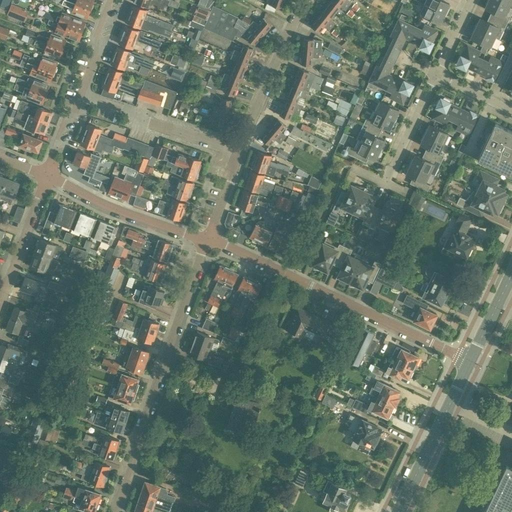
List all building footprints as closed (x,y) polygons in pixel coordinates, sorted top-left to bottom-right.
[(90,13),(91,9),(66,0),(63,0),(62,5),(74,9),(73,13),(86,18),(88,14),(90,13)] [(66,0),(91,9),(93,5),(92,4),(93,0),(66,0)] [(214,0),(213,0),(207,0),(205,8),(210,10),(214,0)] [(281,9),(284,0),(273,0),(271,6),(276,8),(281,9)] [(331,0),(327,6),(336,12),(340,7),(345,11),(349,7),(340,0),(331,0)] [(426,0),(424,4),(446,15),(449,9),(447,8),(449,4),(441,0),(426,0)] [(511,12),(511,9),(492,0),(486,0),(485,4),(487,5),(485,9),(493,13),(491,18),(506,25),(511,12)] [(511,0),(492,0),(511,9),(511,0)] [(17,19),(21,8),(10,4),(6,15),(17,19)] [(199,17),(207,20),(211,11),(205,9),(194,4),(193,7),(191,6),(190,9),(191,10),(190,13),(194,15),(199,17)] [(276,8),(271,6),(266,4),(264,9),(274,13),(276,8)] [(446,15),(424,4),(419,15),(439,24),(441,20),(443,21),(446,15)] [(147,10),(133,5),(132,9),(130,8),(128,14),(171,30),(173,25),(146,14),(147,10)] [(211,11),(207,20),(203,28),(233,41),(235,36),(239,38),(241,36),(242,33),(247,38),(255,45),(271,26),(263,19),(258,25),(253,20),(245,16),(242,20),(238,18),(238,17),(229,13),(213,6),(211,11)] [(333,27),(336,23),(330,19),(336,12),(327,6),(319,16),(328,22),(333,27)] [(50,19),(56,21),(58,16),(46,12),(44,17),(50,19)] [(60,17),(58,16),(56,21),(83,32),(85,28),(83,26),(85,22),(71,17),(72,16),(62,12),(60,17)] [(171,30),(128,14),(126,19),(127,19),(126,23),(140,28),(142,23),(155,29),(154,32),(170,38),(173,31),(171,30)] [(405,38),(410,40),(416,28),(404,22),(406,16),(401,14),(387,44),(390,46),(399,50),(405,38)] [(203,28),(207,20),(199,17),(194,15),(190,26),(195,28),(202,31),(203,28)] [(328,22),(319,16),(311,26),(319,33),(324,27),(330,31),(333,27),(328,22)] [(506,25),(491,18),(489,23),(480,19),(478,23),(477,22),(474,28),(496,38),(499,40),(506,25)] [(81,36),(83,32),(56,21),(50,19),(48,24),(57,27),(55,32),(64,35),(78,41),(79,36),(81,36)] [(416,28),(410,40),(420,45),(420,47),(427,50),(428,49),(429,49),(433,42),(431,41),(436,31),(424,25),(421,30),(416,28)] [(139,31),(125,26),(124,29),(123,29),(121,34),(147,44),(150,46),(153,40),(142,36),(142,38),(137,36),(139,31)] [(471,34),(473,35),(471,39),(483,45),(488,47),(491,48),(496,38),(474,28),(471,34)] [(196,29),(193,38),(198,40),(201,31),(196,29)] [(340,32),(335,29),(331,33),(336,37),(340,32)] [(30,37),(36,39),(37,37),(33,35),(34,32),(27,30),(25,35),(30,37)] [(38,34),(37,37),(36,39),(63,50),(65,45),(64,44),(65,40),(51,34),(49,39),(38,34)] [(120,40),(118,44),(132,49),(134,43),(145,48),(147,44),(121,34),(119,40),(120,40)] [(61,55),(63,50),(36,39),(34,45),(45,49),(44,53),(58,59),(60,55),(61,55)] [(323,49),(313,48),(313,40),(303,39),(302,52),(319,53),(322,54),(323,49)] [(374,41),(371,47),(377,50),(380,44),(374,41)] [(339,55),(342,49),(330,43),(327,48),(339,55)] [(234,50),(232,54),(248,60),(253,49),(243,45),(240,52),(234,50)] [(131,52),(117,46),(116,50),(115,50),(113,55),(139,65),(141,66),(147,68),(149,64),(139,60),(140,58),(130,55),(131,52)] [(396,56),(399,50),(390,46),(387,52),(396,56)] [(477,72),(483,60),(477,57),(480,52),(467,46),(462,56),(461,56),(457,63),(459,64),(458,65),(465,69),(466,67),(477,72)] [(325,49),(322,54),(330,57),(332,53),(325,49)] [(23,54),(14,51),(11,58),(20,61),(23,54)] [(311,65),(312,57),(319,58),(319,53),(302,52),(301,65),(311,65)] [(387,52),(384,58),(393,62),(396,56),(387,52)] [(196,54),(193,62),(202,65),(205,57),(196,54)] [(233,68),(243,72),(248,60),(232,54),(230,59),(236,61),(233,68)] [(22,60),(55,72),(56,68),(55,67),(57,62),(43,57),(41,61),(24,55),(22,60)] [(112,61),(110,64),(124,70),(126,64),(137,68),(139,65),(113,55),(111,60),(112,61)] [(170,63),(176,65),(179,58),(173,55),(170,63)] [(387,90),(393,77),(388,75),(393,62),(384,58),(381,56),(367,87),(372,89),(374,84),(387,90)] [(488,62),(483,60),(477,72),(487,77),(486,79),(493,82),(503,62),(490,57),(488,62)] [(186,61),(179,58),(176,65),(183,68),(186,61)] [(53,77),(55,72),(22,60),(20,65),(37,72),(35,76),(49,81),(51,77),(53,77)] [(147,68),(141,66),(138,72),(147,76),(149,69),(147,68)] [(107,70),(105,76),(141,90),(143,84),(145,79),(141,78),(139,82),(133,80),(132,81),(121,77),(123,73),(109,67),(108,71),(107,70)] [(319,72),(328,76),(330,70),(321,67),(319,72)] [(224,73),(223,77),(239,84),(243,72),(233,68),(230,76),(224,73)] [(323,78),(299,68),(294,80),(310,87),(319,90),(321,86),(320,85),(323,78)] [(177,69),(173,78),(181,82),(185,72),(177,69)] [(118,87),(139,95),(138,98),(170,108),(177,92),(145,79),(143,84),(141,90),(105,76),(102,83),(103,84),(102,87),(116,92),(118,87)] [(328,76),(326,81),(334,85),(335,83),(336,79),(328,76)] [(16,83),(46,95),(48,90),(47,89),(48,85),(34,79),(34,80),(28,78),(27,81),(18,77),(16,83)] [(223,92),(233,96),(239,84),(223,77),(221,82),(226,85),(223,92)] [(403,82),(393,77),(387,90),(392,92),(389,97),(402,103),(407,93),(409,93),(412,86),(410,85),(411,84),(404,80),(403,82)] [(205,90),(215,94),(218,86),(202,80),(199,87),(205,90)] [(312,92),(313,88),(294,80),(289,92),(299,96),(308,100),(309,99),(318,103),(320,100),(310,96),(307,95),(309,91),(312,92)] [(44,100),(46,95),(16,83),(13,89),(23,92),(21,96),(27,98),(41,104),(43,100),(44,100)] [(324,87),(322,92),(332,96),(334,90),(327,87),(327,88),(324,87)] [(355,105),(357,102),(356,102),(359,95),(362,90),(356,87),(355,92),(350,103),(355,105)] [(5,90),(2,97),(11,101),(14,94),(5,90)] [(177,99),(183,101),(186,95),(180,92),(177,99)] [(299,96),(289,92),(284,104),(300,110),(302,106),(296,103),(299,96)] [(364,98),(359,95),(356,102),(357,102),(361,105),(364,98)] [(453,121),(459,108),(449,104),(450,102),(442,98),(442,100),(440,99),(436,107),(438,107),(433,118),(446,124),(448,119),(453,121)] [(214,106),(214,109),(213,111),(231,112),(232,100),(221,99),(220,107),(214,106)] [(335,110),(335,111),(346,116),(351,104),(340,99),(338,105),(335,110)] [(326,106),(335,110),(338,105),(329,100),(326,106)] [(52,112),(21,101),(18,110),(34,117),(34,116),(49,122),(52,112)] [(376,112),(396,121),(398,115),(397,114),(399,110),(380,101),(376,112)] [(284,104),(279,115),(290,120),(293,112),(299,115),(300,110),(284,104)] [(14,118),(16,110),(10,108),(7,115),(14,118)] [(470,112),(469,113),(459,108),(453,121),(458,123),(456,129),(468,135),(478,115),(470,112)] [(17,110),(15,117),(27,122),(25,128),(35,131),(35,130),(44,133),(49,122),(34,116),(34,117),(18,110),(17,110)] [(213,111),(213,116),(219,116),(219,124),(229,126),(231,112),(213,111)] [(396,121),(376,112),(371,121),(366,119),(363,124),(378,131),(380,126),(389,130),(391,126),(393,127),(396,121)] [(304,120),(315,124),(318,118),(307,113),(304,120)] [(345,118),(336,115),(333,122),(342,126),(345,118)] [(286,126),(278,119),(269,129),(283,140),(286,137),(281,132),(286,126)] [(501,173),(507,174),(511,176),(511,172),(511,131),(495,123),(478,160),(501,171),(501,173)] [(108,144),(123,149),(125,143),(113,138),(113,140),(99,135),(101,130),(88,124),(86,128),(85,128),(82,135),(108,145),(108,144)] [(312,128),(302,124),(300,129),(310,133),(312,128)] [(358,140),(381,151),(384,145),(382,144),(384,140),(376,136),(378,131),(363,124),(356,139),(358,140)] [(423,134),(443,144),(448,133),(441,130),(430,125),(428,129),(426,128),(423,134)] [(299,137),(302,131),(294,126),(290,133),(299,137)] [(19,132),(19,131),(7,127),(5,133),(17,137),(19,132)] [(269,146),(275,140),(280,144),(283,140),(269,129),(261,139),(269,146)] [(42,141),(19,132),(17,137),(19,138),(17,143),(20,144),(19,147),(31,152),(32,149),(38,151),(42,141)] [(439,153),(443,144),(423,134),(423,136),(424,136),(420,145),(429,149),(426,154),(441,161),(444,156),(439,153)] [(113,147),(108,145),(82,135),(80,140),(81,141),(80,144),(94,149),(101,152),(102,149),(111,153),(113,147)] [(129,151),(133,140),(127,138),(123,149),(129,151)] [(134,153),(138,141),(133,140),(129,151),(134,153)] [(348,146),(346,150),(345,150),(344,150),(343,151),(342,152),(342,153),(342,154),(343,154),(343,155),(344,155),(345,155),(346,155),(347,154),(364,162),(366,156),(375,160),(377,156),(378,157),(381,151),(358,140),(354,149),(348,146)] [(139,154),(143,143),(138,141),(134,153),(139,154)] [(144,156),(148,145),(143,143),(139,154),(143,156),(144,156)] [(151,156),(155,157),(163,160),(167,149),(156,144),(155,147),(151,156)] [(151,156),(155,147),(148,145),(144,156),(150,158),(151,156)] [(289,154),(279,149),(276,155),(285,160),(289,154)] [(100,186),(102,181),(93,178),(101,157),(91,153),(90,156),(77,151),(73,162),(74,162),(73,165),(80,167),(81,165),(86,167),(83,174),(83,173),(82,174),(89,177),(88,182),(100,186)] [(253,160),(279,168),(280,165),(270,161),(271,156),(257,151),(256,155),(255,154),(253,160)] [(409,164),(429,174),(434,176),(441,161),(426,154),(424,159),(416,155),(414,159),(412,158),(409,164)] [(143,156),(140,163),(148,166),(150,158),(144,156),(143,156)] [(172,157),(170,162),(198,172),(201,165),(200,165),(201,161),(187,156),(185,161),(172,157)] [(267,168),(278,172),(279,168),(253,160),(252,165),(253,165),(251,169),(266,173),(267,168)] [(197,177),(198,172),(172,163),(170,162),(167,161),(166,165),(171,166),(170,172),(194,180),(195,177),(197,177)] [(424,183),(429,174),(409,164),(406,170),(408,171),(406,175),(415,179),(412,185),(427,192),(430,186),(424,183)] [(456,167),(452,165),(451,166),(450,165),(447,171),(453,174),(456,167)] [(144,175),(150,178),(153,168),(152,167),(148,166),(145,173),(144,175)] [(143,175),(143,174),(137,171),(135,176),(126,173),(123,181),(115,178),(116,177),(115,177),(108,193),(118,197),(118,196),(127,199),(130,191),(136,193),(135,196),(143,175)] [(265,175),(251,171),(250,174),(249,174),(247,179),(272,188),(274,184),(263,180),(265,175)] [(471,189),(502,203),(506,194),(503,193),(504,190),(494,185),(497,179),(480,171),(477,178),(483,180),(480,185),(478,184),(475,190),(471,188),(471,189)] [(165,179),(163,183),(191,192),(193,187),(192,187),(193,183),(171,175),(169,180),(165,179)] [(13,181),(7,179),(1,194),(0,197),(0,199),(13,204),(17,196),(15,195),(19,183),(18,183),(18,181),(13,180),(13,181)] [(266,195),(268,190),(271,191),(272,188),(247,179),(245,184),(246,184),(245,188),(259,193),(266,195)] [(190,197),(191,192),(163,183),(162,187),(168,189),(166,193),(173,195),(173,196),(187,201),(188,197),(190,197)] [(140,185),(136,195),(141,196),(145,187),(140,185)] [(365,188),(355,186),(354,187),(352,185),(347,196),(340,193),(332,210),(339,213),(342,207),(346,209),(345,211),(352,214),(350,219),(365,188),(365,187),(365,188)] [(307,191),(315,194),(317,189),(310,186),(307,191)] [(365,188),(350,219),(352,215),(359,218),(360,216),(364,218),(362,223),(368,227),(376,209),(370,207),(375,197),(372,195),(373,194),(365,188)] [(471,189),(474,190),(465,201),(459,198),(456,205),(480,216),(483,209),(493,214),(494,211),(498,213),(502,203),(471,189)] [(258,195),(244,190),(243,193),(242,193),(240,198),(266,207),(267,204),(257,200),(258,195)] [(298,193),(293,191),(290,200),(292,201),(294,202),(298,193)] [(414,192),(410,201),(407,207),(419,213),(421,207),(420,207),(422,203),(423,203),(426,198),(422,196),(423,194),(416,191),(415,193),(414,192)] [(306,196),(299,193),(293,205),(293,206),(291,209),(298,212),(300,209),(306,196)] [(147,199),(136,195),(133,204),(144,208),(147,199)] [(278,208),(281,209),(285,198),(279,196),(275,206),(278,208)] [(306,214),(313,199),(307,196),(300,211),(306,214)] [(185,207),(186,203),(172,198),(170,203),(160,200),(158,203),(184,212),(186,207),(185,207)] [(239,204),(238,207),(252,212),(254,207),(265,210),(266,207),(240,198),(238,203),(239,204)] [(285,198),(281,209),(288,211),(292,201),(285,198)] [(400,204),(390,203),(387,202),(382,212),(376,209),(368,227),(374,230),(377,224),(382,226),(381,228),(389,232),(387,236),(401,209),(399,208),(401,204),(400,204)] [(180,221),(181,217),(183,218),(184,212),(158,203),(157,207),(160,208),(158,213),(180,221)] [(52,221),(61,225),(68,208),(58,204),(54,213),(50,211),(46,221),(44,227),(42,232),(47,234),(52,221)] [(12,219),(20,221),(25,208),(18,205),(12,219)] [(269,217),(272,219),(273,219),(278,208),(275,206),(274,206),(273,207),(271,211),(269,217)] [(78,211),(68,208),(61,225),(71,229),(78,211)] [(88,215),(78,211),(71,229),(81,233),(88,215)] [(232,228),(235,212),(228,211),(225,227),(232,228)] [(441,251),(446,253),(445,254),(454,258),(456,252),(466,257),(475,239),(464,234),(472,219),(460,213),(456,221),(459,223),(451,240),(447,238),(441,251)] [(0,215),(0,221),(7,224),(9,219),(0,215)] [(98,219),(88,215),(81,233),(91,237),(98,219)] [(252,240),(257,242),(269,217),(266,216),(263,222),(261,220),(257,222),(249,237),(253,239),(252,240)] [(267,229),(272,219),(269,217),(257,242),(262,245),(262,244),(266,245),(272,232),(267,229)] [(108,223),(98,219),(91,237),(101,240),(108,223)] [(118,227),(108,223),(101,240),(111,244),(118,227)] [(270,249),(275,251),(287,227),(284,225),(282,230),(276,228),(268,246),(271,248),(270,249)] [(281,252),(284,254),(290,241),(293,236),(288,234),(291,228),(287,227),(275,251),(280,254),(281,252)] [(125,237),(137,241),(139,233),(128,229),(128,230),(123,228),(121,235),(125,237)] [(337,264),(346,247),(339,244),(337,248),(325,241),(327,237),(326,237),(313,265),(315,266),(313,269),(314,269),(324,271),(324,270),(327,272),(332,261),(337,264)] [(37,244),(54,250),(61,252),(62,248),(55,246),(55,245),(39,239),(37,244)] [(146,240),(144,244),(170,253),(172,248),(171,247),(172,244),(158,239),(157,242),(152,240),(151,242),(146,240)] [(131,246),(140,250),(142,246),(154,251),(152,256),(166,261),(167,258),(169,258),(170,253),(144,244),(142,243),(133,240),(131,246)] [(61,253),(61,252),(54,250),(37,244),(34,252),(50,258),(53,250),(61,253)] [(116,245),(115,249),(112,255),(120,258),(124,248),(116,245)] [(85,261),(88,252),(73,246),(69,256),(85,261)] [(105,258),(110,260),(112,255),(115,249),(109,247),(105,258)] [(349,286),(363,255),(361,259),(355,256),(354,258),(349,256),(352,250),(346,247),(337,264),(343,267),(338,277),(341,278),(341,279),(348,286),(349,286)] [(53,273),(55,268),(56,268),(58,261),(50,258),(34,252),(29,265),(45,271),(46,271),(53,273)] [(122,259),(120,258),(112,255),(110,260),(108,265),(109,265),(117,269),(122,259)] [(363,255),(349,286),(359,288),(359,287),(362,288),(367,278),(373,281),(381,264),(374,261),(372,267),(367,264),(368,262),(362,259),(364,255),(363,255)] [(392,265),(395,259),(387,255),(383,261),(392,265)] [(131,262),(133,263),(137,264),(163,273),(165,268),(164,268),(165,264),(148,258),(144,261),(141,260),(139,259),(133,257),(131,262)] [(401,270),(383,262),(375,280),(381,283),(392,288),(395,282),(400,281),(398,276),(401,270)] [(137,264),(133,263),(131,269),(138,271),(139,274),(146,276),(145,277),(159,282),(161,278),(162,278),(163,273),(137,264)] [(119,270),(117,269),(109,265),(95,297),(91,309),(90,310),(101,314),(119,270)] [(453,280),(435,272),(436,269),(428,265),(426,270),(425,271),(425,273),(426,274),(427,276),(432,278),(429,284),(431,285),(449,294),(452,286),(451,285),(453,280)] [(216,297),(218,294),(229,269),(226,267),(224,268),(220,266),(213,279),(217,281),(212,291),(211,295),(216,297)] [(233,271),(229,269),(218,294),(222,296),(227,286),(231,288),(238,274),(233,272),(233,271)] [(62,274),(59,284),(66,287),(74,289),(78,280),(62,274)] [(34,299),(42,302),(46,292),(44,291),(46,285),(25,277),(21,289),(35,294),(34,299)] [(233,308),(238,310),(253,280),(249,279),(248,279),(243,277),(237,290),(241,292),(233,308)] [(238,310),(244,313),(251,297),(255,299),(261,285),(257,283),(256,282),(253,280),(238,310)] [(375,280),(370,291),(376,294),(381,283),(375,280)] [(66,287),(59,284),(50,281),(47,287),(64,293),(66,287)] [(445,301),(449,294),(431,285),(429,284),(425,282),(419,295),(441,305),(443,301),(445,301)] [(164,292),(147,285),(144,285),(138,302),(144,305),(146,300),(161,305),(164,298),(162,297),(164,292)] [(212,304),(216,297),(211,295),(207,302),(212,304)] [(407,295),(403,303),(419,310),(414,321),(430,329),(430,328),(432,329),(435,323),(433,322),(437,315),(426,310),(428,305),(407,295)] [(87,307),(91,309),(95,297),(91,296),(87,307)] [(221,300),(216,297),(212,304),(218,307),(221,300)] [(112,318),(117,319),(121,321),(128,304),(119,300),(112,318)] [(26,311),(14,307),(10,318),(27,324),(31,326),(39,329),(41,323),(35,321),(40,307),(34,305),(32,310),(27,308),(26,311)] [(304,327),(323,336),(329,324),(298,309),(292,322),(288,321),(284,329),(292,333),(292,334),(294,335),(295,334),(300,336),(304,327)] [(101,314),(90,310),(86,321),(97,325),(101,314)] [(244,313),(238,310),(235,316),(241,319),(244,313)] [(144,319),(135,316),(132,325),(155,333),(157,328),(158,328),(159,326),(158,324),(159,323),(144,318),(144,319)] [(6,329),(23,336),(27,324),(10,318),(6,329)] [(121,331),(124,332),(122,337),(133,341),(134,337),(152,343),(152,342),(154,342),(154,339),(154,338),(155,333),(132,325),(121,321),(117,319),(115,324),(115,326),(122,328),(121,331)] [(206,319),(202,328),(214,333),(218,324),(206,319)] [(374,356),(379,345),(370,340),(374,333),(355,324),(352,329),(343,350),(349,354),(347,360),(358,365),(365,352),(374,356)] [(67,330),(54,326),(51,334),(64,339),(67,330)] [(232,326),(227,336),(235,340),(240,330),(232,326)] [(213,343),(218,344),(219,340),(195,331),(193,337),(196,338),(194,343),(211,350),(213,343)] [(78,338),(87,341),(88,336),(80,333),(78,338)] [(234,347),(237,341),(223,336),(221,342),(234,347)] [(1,344),(0,345),(0,357),(13,362),(17,363),(19,364),(22,355),(26,356),(28,351),(24,350),(7,343),(6,347),(1,344)] [(222,359),(213,356),(215,351),(211,350),(194,343),(192,348),(190,348),(187,354),(205,360),(205,362),(219,367),(222,359)] [(125,355),(130,357),(146,362),(148,358),(147,356),(149,350),(129,344),(125,355)] [(395,362),(412,370),(418,357),(401,349),(396,347),(390,360),(391,360),(395,362)] [(45,358),(55,362),(57,357),(47,353),(45,358)] [(146,362),(130,357),(125,355),(123,361),(121,367),(141,374),(143,368),(145,367),(146,362)] [(76,356),(72,370),(74,371),(77,372),(82,359),(76,356)] [(0,357),(0,370),(4,371),(3,374),(0,375),(0,378),(8,381),(18,385),(20,379),(19,377),(13,375),(17,363),(13,362),(0,357)] [(57,358),(50,376),(60,380),(67,362),(57,358)] [(119,364),(103,358),(101,364),(109,366),(117,369),(119,364)] [(391,360),(386,372),(400,379),(401,375),(408,378),(412,370),(395,362),(391,360)] [(375,365),(372,372),(381,376),(384,370),(375,365)] [(340,379),(343,374),(335,370),(333,375),(340,379)] [(76,384),(79,373),(77,372),(74,371),(70,382),(76,384)] [(381,376),(372,372),(369,371),(365,378),(377,384),(375,388),(379,390),(376,396),(395,405),(401,393),(399,392),(400,391),(384,384),(384,383),(379,380),(381,376)] [(116,372),(115,374),(112,384),(136,392),(139,383),(137,383),(138,379),(122,373),(122,374),(117,372),(116,372)] [(0,387),(5,389),(6,387),(8,381),(0,378),(0,387)] [(136,392),(112,384),(108,396),(130,403),(131,399),(134,400),(136,392)] [(324,394),(327,387),(321,384),(315,397),(321,400),(324,394)] [(57,388),(47,385),(44,393),(54,397),(57,388)] [(262,404),(253,401),(253,400),(245,398),(247,392),(234,388),(224,385),(219,399),(234,404),(226,427),(242,432),(246,419),(255,422),(257,415),(258,415),(262,404)] [(326,394),(325,394),(322,402),(333,408),(337,399),(329,395),(326,394)] [(363,412),(366,407),(387,418),(390,411),(392,412),(395,405),(376,396),(371,394),(366,404),(355,399),(355,400),(352,407),(363,412)] [(0,400),(9,404),(11,399),(1,396),(0,395),(0,400)] [(96,401),(105,404),(107,399),(98,395),(96,401)] [(52,406),(54,399),(48,396),(45,403),(52,406)] [(60,414),(65,401),(56,398),(51,410),(60,414)] [(350,398),(347,404),(352,407),(355,400),(350,398)] [(0,400),(0,405),(7,408),(9,404),(0,400)] [(104,415),(126,422),(128,418),(127,416),(129,411),(109,404),(108,409),(107,408),(104,415)] [(125,426),(126,422),(104,415),(99,412),(95,424),(121,433),(123,427),(125,426)] [(29,433),(39,436),(40,437),(42,433),(47,418),(36,414),(29,433)] [(362,441),(368,444),(373,447),(375,447),(376,446),(380,438),(377,437),(382,429),(351,414),(349,420),(352,421),(349,428),(357,432),(351,446),(358,450),(362,441)] [(39,436),(39,438),(50,442),(51,436),(53,431),(45,428),(43,433),(42,433),(40,437),(39,436)] [(98,438),(86,433),(84,439),(115,450),(117,446),(118,446),(120,441),(119,441),(119,440),(100,433),(98,438)] [(50,442),(39,438),(34,451),(46,455),(50,442)] [(84,439),(82,444),(92,447),(91,451),(112,459),(112,458),(114,459),(115,453),(114,453),(115,450),(84,439)] [(38,467),(42,455),(34,453),(30,464),(38,467)] [(83,463),(82,468),(107,477),(109,471),(108,471),(109,466),(95,462),(94,467),(83,463)] [(511,511),(511,467),(506,465),(504,470),(484,511),(511,511)] [(105,483),(107,477),(82,468),(74,466),(72,471),(82,474),(81,479),(103,486),(104,482),(105,483)] [(310,472),(319,476),(321,471),(313,467),(310,472)] [(308,474),(300,470),(294,483),(302,486),(308,474)] [(46,482),(59,487),(62,478),(49,474),(46,482)] [(23,478),(19,492),(28,495),(33,481),(23,478)] [(344,511),(345,509),(346,508),(347,507),(347,506),(348,505),(348,504),(348,503),(349,501),(348,501),(351,494),(344,491),(345,488),(328,480),(323,490),(327,492),(323,501),(331,505),(330,507),(330,510),(330,511),(339,511),(341,509),(344,511)] [(168,492),(166,489),(145,482),(144,486),(143,485),(141,491),(157,496),(164,499),(173,502),(174,502),(176,497),(167,494),(168,492)] [(74,490),(66,487),(64,492),(98,504),(100,499),(99,498),(100,494),(78,486),(77,490),(74,489),(74,490)] [(157,496),(141,491),(139,496),(140,497),(138,502),(153,508),(153,507),(153,506),(170,511),(172,507),(173,502),(164,499),(157,496)] [(64,492),(63,497),(70,500),(75,502),(73,508),(80,510),(81,508),(90,511),(93,511),(95,509),(96,509),(98,504),(64,492)] [(0,511),(8,511),(9,511),(12,502),(0,497),(0,511)] [(166,511),(153,507),(153,508),(138,502),(138,503),(136,503),(135,508),(136,508),(134,511),(166,511)]
